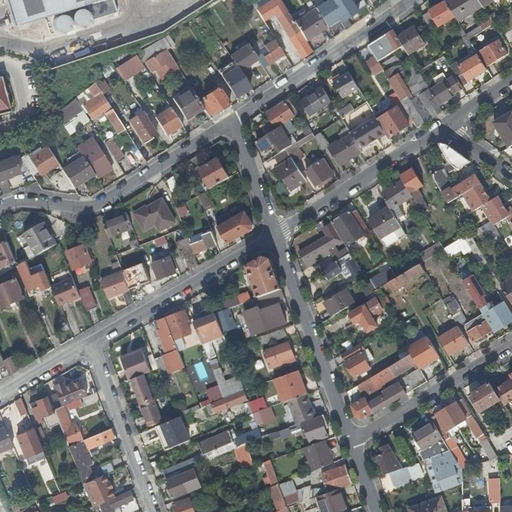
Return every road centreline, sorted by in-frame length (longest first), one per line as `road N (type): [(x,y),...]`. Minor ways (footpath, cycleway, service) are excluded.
road 1 (residential): [(234,121),(85,209),(32,200),(0,207)]
road 2 (residential): [(276,235),(348,442)]
road 3 (residential): [(410,0),(234,121)]
road 4 (residential): [(276,235),(92,342)]
road 5 (residential): [(445,127),(276,235)]
road 6 (residential): [(511,344),(348,442)]
road 7 (residential): [(92,342),(155,511)]
road 8 (residential): [(234,121),(276,235)]
